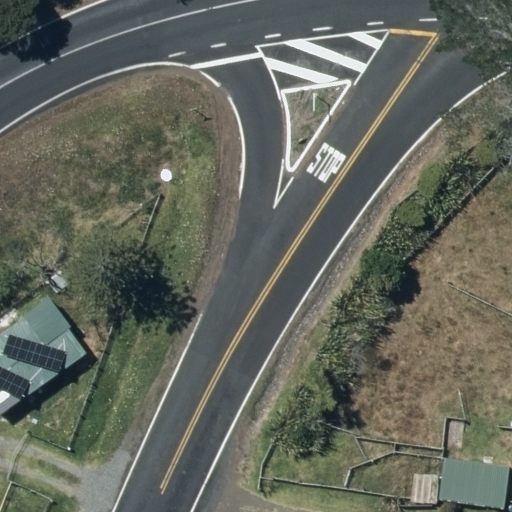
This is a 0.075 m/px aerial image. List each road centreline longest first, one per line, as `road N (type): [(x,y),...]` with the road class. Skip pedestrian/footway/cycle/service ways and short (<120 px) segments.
road 1 (unclassified): [(262,301),(433,37),(432,0)]
road 2 (unclassified): [(262,301),(268,134),(258,90),(212,9)]
road 3 (unclassified): [(151,511),(262,301)]
road 4 (secondary): [(212,9),(92,41),(0,86)]
